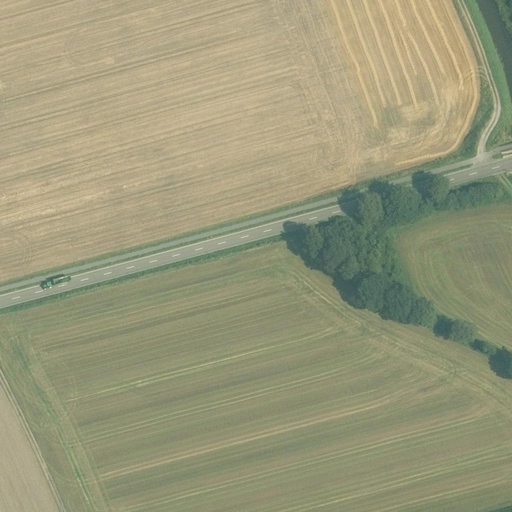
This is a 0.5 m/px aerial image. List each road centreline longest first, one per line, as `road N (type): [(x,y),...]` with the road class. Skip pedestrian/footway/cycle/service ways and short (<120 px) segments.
road 1 (tertiary): [(0,304),(511,165)]
road 2 (track): [(0,374),(63,511)]
